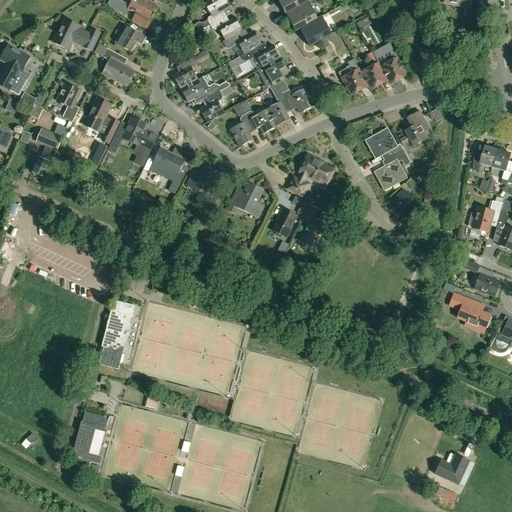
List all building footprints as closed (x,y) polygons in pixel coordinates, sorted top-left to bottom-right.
[(123,0),(110,0),(109,3),(112,7),(126,14),(128,10),(136,15),(133,21),(147,29),(152,20),(149,18),(156,6),(145,0),(134,0),(131,5),(123,0)] [(210,26),(225,17),(222,12),(230,8),(225,0),(211,0),(205,4),(211,16),(208,18),(207,21),(200,25),(202,30),(210,26)] [(278,0),(286,14),(308,2),(307,0),(278,0)] [(445,0),(444,4),(470,8),(471,0),(445,0)] [(295,31),(300,29),(318,19),(308,2),(286,14),(295,31)] [(225,41),(243,31),(235,18),(228,23),(225,17),(210,26),(212,30),(215,31),(219,29),(225,41)] [(318,19),(300,29),(310,47),(319,41),(320,41),(326,38),(332,34),(322,17),(318,19)] [(61,27),(53,43),(56,44),(69,50),(73,42),(91,51),(100,33),(92,29),(90,34),(79,29),(80,27),(65,19),(61,27)] [(366,27),(362,20),(356,23),(360,30),(366,27)] [(126,26),(115,43),(131,53),(137,42),(142,44),(146,38),(126,26)] [(244,55),(262,45),(254,32),(246,36),(244,31),(243,31),(225,41),(223,43),(226,48),(227,51),(238,45),(244,55)] [(320,41),(319,41),(323,48),(324,48),(329,45),(326,38),(320,41)] [(122,57),(108,49),(98,44),(93,52),(110,61),(103,74),(126,86),(134,72),(119,63),(122,57)] [(263,68),(280,58),(273,45),(265,50),(262,44),(262,45),(244,55),(241,57),(242,60),(243,61),(245,61),(246,62),(257,56),(263,68)] [(0,60),(7,64),(0,77),(0,85),(19,96),(27,81),(18,76),(21,71),(22,72),(23,70),(30,57),(8,45),(0,60)] [(196,54),(192,48),(180,55),(184,62),(196,54)] [(390,85),(400,79),(408,75),(402,65),(394,51),(376,60),(378,64),(380,67),(388,81),(390,85)] [(370,61),(375,58),(372,53),(366,56),(370,61)] [(232,70),(238,66),(246,62),(245,61),(243,61),(242,60),(241,57),(229,63),(232,70)] [(181,90),(198,80),(191,68),(195,67),(196,63),(193,59),(193,58),(178,67),(181,72),(173,77),(181,90)] [(280,58),(263,68),(270,80),(266,82),(265,85),(266,86),(268,90),(277,85),(283,81),(280,76),(288,72),(280,58)] [(361,73),(359,69),(354,60),(348,63),(353,72),(341,79),(351,97),(368,87),(361,73)] [(388,81),(380,67),(378,64),(361,73),(368,87),(371,91),(388,81)] [(228,85),(227,83),(224,82),(217,86),(217,85),(212,84),(207,87),(202,78),(198,80),(181,90),(188,103),(196,99),(198,104),(205,100),(220,92),(229,87),(228,85)] [(277,85),(282,94),(291,109),(296,106),(300,114),(314,107),(304,89),(292,96),(290,93),(284,81),(283,81),(277,85)] [(66,84),(57,102),(68,107),(63,118),(73,123),(79,109),(73,105),(80,91),(66,84)] [(220,92),(205,100),(208,106),(200,110),(207,123),(225,114),(218,102),(221,100),(222,97),(220,92)] [(37,100),(24,93),(20,101),(32,107),(37,100)] [(286,112),(291,109),(282,94),(278,97),(277,100),(279,103),(278,104),(277,103),(276,103),(275,103),(274,103),(273,104),(272,105),(272,106),(272,107),(267,110),(277,127),(290,120),(286,112)] [(97,99),(84,125),(99,132),(102,126),(107,128),(102,140),(109,144),(119,123),(112,120),(111,121),(106,118),(112,106),(97,99)] [(437,109),(431,113),(436,122),(442,119),(437,109)] [(264,134),(277,127),(267,110),(255,116),(253,113),(250,112),(246,114),(254,129),(259,127),(264,134)] [(412,128),(405,132),(413,146),(427,138),(424,132),(430,129),(420,111),(407,119),(412,128)] [(249,132),(254,129),(246,114),(241,117),(240,120),(242,123),(230,130),(240,148),(253,140),(249,132)] [(122,123),(108,150),(113,153),(118,143),(120,144),(123,138),(138,146),(139,145),(150,151),(157,136),(145,131),(148,126),(132,118),(128,126),(122,123)] [(216,126),(212,123),(208,128),(212,131),(216,126)] [(0,146),(6,149),(13,134),(0,129),(0,128),(0,146)] [(393,156),(403,150),(400,144),(397,146),(387,129),(366,141),(376,159),(390,151),(393,156)] [(32,172),(37,174),(37,177),(41,178),(43,177),(44,177),(56,150),(57,150),(62,138),(53,134),(42,130),(37,142),(47,146),(41,159),(38,158),(38,159),(35,159),(34,163),(35,165),(32,172)] [(24,131),(20,141),(26,143),(28,144),(32,134),(24,131)] [(492,168),(498,150),(484,146),(481,159),(474,157),(472,171),(478,172),(481,164),(492,168)] [(175,156),(172,154),(161,149),(153,164),(154,164),(151,171),(162,177),(166,170),(177,175),(180,170),(186,173),(194,157),(179,150),(175,156)] [(411,164),(406,155),(403,150),(393,156),(396,161),(375,173),(384,190),(406,178),(398,163),(403,162),(406,167),(411,164)] [(508,181),(511,172),(511,167),(507,166),(511,154),(498,150),(492,168),(504,171),(502,179),(508,181)] [(294,178),(288,189),(303,196),(308,185),(304,183),(307,176),(314,179),(315,178),(327,184),(334,171),(314,161),(315,159),(308,156),(300,173),(301,173),(298,180),(294,178)] [(193,175),(188,186),(194,189),(194,188),(206,194),(212,197),(217,187),(211,184),(217,173),(204,167),(199,178),(193,175)] [(493,193),(495,186),(488,184),(487,190),(486,191),(493,193)] [(235,195),(228,210),(235,214),(238,207),(251,213),(251,214),(258,217),(263,207),(256,204),(262,191),(249,185),(242,199),(235,195)] [(392,201),(397,205),(406,215),(418,204),(404,190),(392,201)] [(303,218),(307,210),(310,204),(295,197),(292,203),(301,207),(298,214),(301,215),(300,217),(303,218)] [(493,215),(500,217),(501,211),(503,204),(504,200),(497,198),(495,202),(492,201),(490,211),(488,211),(477,208),(475,214),(474,219),(470,218),(468,226),(472,227),(472,228),(489,232),(490,226),(493,215)] [(170,203),(162,199),(159,205),(167,209),(170,203)] [(503,204),(501,211),(504,212),(508,209),(510,203),(504,200),(503,204)] [(309,224),(300,242),(315,249),(326,225),(318,221),(322,212),(311,206),(304,221),(309,224)] [(283,209),(272,231),(287,238),(298,216),(283,209)] [(511,228),(505,226),(508,220),(508,219),(505,212),(504,212),(501,211),(500,217),(497,227),(496,230),(502,233),(498,245),(511,251),(511,228)] [(477,273),(479,267),(462,260),(459,266),(477,273)] [(481,274),(475,289),(494,297),(500,282),(481,274)] [(481,305),(465,298),(454,294),(449,306),(460,311),(457,318),(466,322),(465,326),(483,334),(491,316),(479,311),(481,305)] [(99,365),(119,370),(124,348),(122,340),(125,325),(124,323),(132,319),(130,315),(133,313),(135,306),(116,301),(114,309),(112,309),(102,347),(104,348),(99,365)] [(507,350),(508,349),(509,347),(511,347),(511,321),(510,321),(505,331),(500,328),(489,350),(497,353),(497,354),(498,354),(499,354),(500,354),(502,354),(503,353),(504,353),(505,352),(506,352),(507,351),(507,350)] [(146,407),(154,409),(157,395),(149,394),(149,393),(146,407)] [(91,462),(100,464),(102,457),(88,453),(95,426),(102,428),(105,417),(85,412),(82,422),(81,422),(74,450),(75,450),(73,458),(79,459),(91,462)] [(459,485),(470,462),(459,457),(453,469),(440,463),(435,474),(459,485)] [(90,468),(91,462),(79,459),(78,465),(90,468)] [(448,491),(445,498),(454,502),(457,495),(448,491)]
